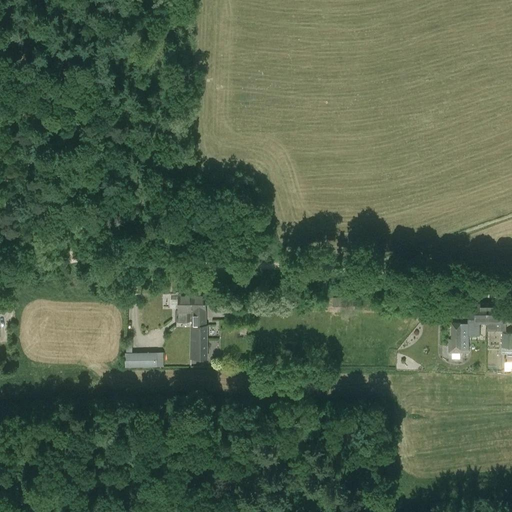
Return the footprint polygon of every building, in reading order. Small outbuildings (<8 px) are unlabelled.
[(179,321),(189,321),(189,311),(192,311),(192,310),(192,294),(178,295),(179,311),(179,321)] [(207,325),(206,325),(206,294),(192,294),(192,310),(195,310),(195,317),(191,317),(192,326),(191,326),(191,358),(208,358),(207,325)] [(469,353),(469,335),(479,336),(479,324),(487,324),(487,304),(475,303),(475,313),(468,312),(467,323),(461,323),(451,323),(451,339),(448,339),(448,353),(469,353)] [(487,330),(495,330),(506,330),(506,324),(507,324),(507,314),(500,314),(500,304),(487,304),(487,324),(487,330)] [(511,331),(504,331),(504,332),(503,332),(502,353),(507,353),(507,357),(511,357),(511,331)] [(157,366),(157,351),(132,352),(133,336),(127,336),(126,352),(125,352),(125,367),(157,366)]
